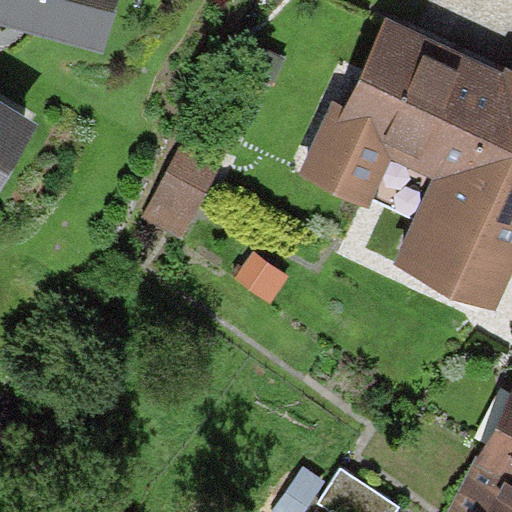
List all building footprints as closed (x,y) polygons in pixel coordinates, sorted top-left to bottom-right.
[(0,0),(0,23),(93,47),(105,0),(0,0)] [(386,261),(487,307),(511,253),(511,68),(377,7),(323,127),(426,173),(386,261)] [(0,159),(21,121),(0,109),(0,159)] [(173,244),(224,141),(184,121),(133,225),(173,244)] [(507,463),(511,465),(511,368),(472,445),(507,463)] [(511,511),(511,465),(507,463),(481,511),(511,511)] [(321,511),(391,511),(393,509),(333,471),(311,506),(321,511)]
